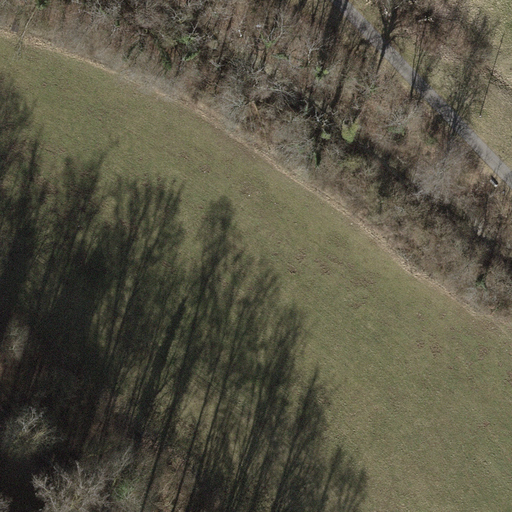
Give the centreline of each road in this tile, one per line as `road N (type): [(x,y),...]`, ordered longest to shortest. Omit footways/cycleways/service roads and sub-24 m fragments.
road 1 (track): [(339,0),(511,178)]
road 2 (track): [(0,397),(121,511)]
